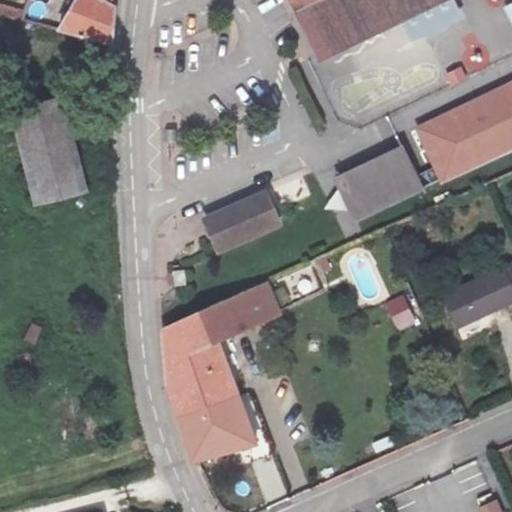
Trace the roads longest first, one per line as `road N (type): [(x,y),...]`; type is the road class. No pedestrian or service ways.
road 1 (tertiary): [(197,511),(157,443),(143,331),(136,90),(146,0)]
road 2 (residential): [(318,511),(511,431)]
